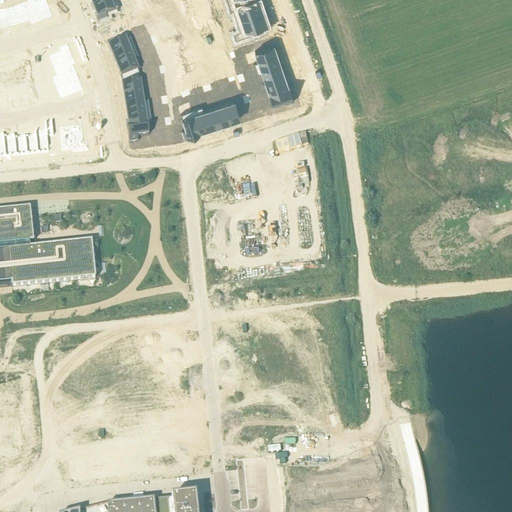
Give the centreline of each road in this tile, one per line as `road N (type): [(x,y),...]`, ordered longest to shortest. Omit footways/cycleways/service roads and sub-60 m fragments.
road 1 (residential): [(186,161),(221,487)]
road 2 (unclassified): [(380,434),(341,113)]
road 3 (unknown): [(11,333),(202,314)]
road 4 (residential): [(262,511),(257,447),(380,434)]
road 5 (residential): [(69,0),(100,76),(117,167)]
road 6 (track): [(369,298),(202,314)]
road 7 (residential): [(60,511),(221,487)]
road 8 (residential): [(323,118),(186,161)]
road 9 (track): [(369,298),(511,282)]
road 10 (residential): [(283,0),(323,118)]
